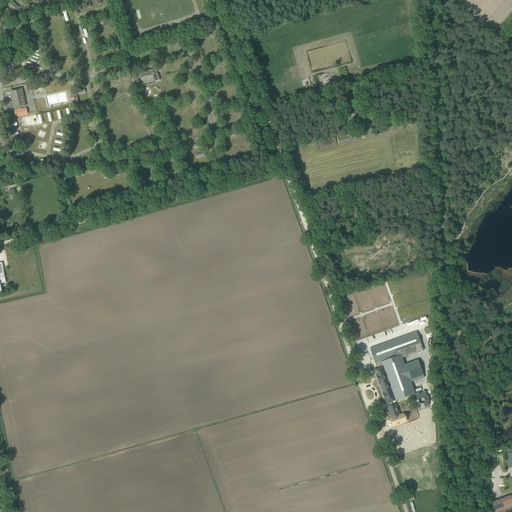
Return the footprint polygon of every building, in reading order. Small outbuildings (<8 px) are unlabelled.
[(151,69),(137,73),(138,74),(135,75),(133,78),(134,81),(133,81),(135,87),(140,85),(139,81),(140,79),(151,76),(153,77),(154,81),(160,80),(158,75),(157,75),(157,72),(154,70),(151,71),(151,69)] [(25,105),(23,96),(22,88),(10,91),(12,101),(4,103),(6,113),(14,111),(15,117),(27,114),(26,108),(21,109),(21,107),(25,106),(25,105)] [(79,105),(76,91),(71,92),(71,95),(70,95),(70,97),(69,97),(70,101),(72,101),(73,106),(79,105)] [(387,120),(395,113),(389,106),(381,113),(387,120)] [(356,113),(351,115),(355,127),(356,129),(356,131),(364,129),(364,128),(366,127),(364,119),(362,118),(360,112),(356,113)] [(371,350),(370,350),(375,364),(376,364),(377,364),(378,368),(377,369),(374,370),(376,376),(379,384),(382,394),(384,399),(386,404),(387,404),(387,403),(395,401),(415,394),(411,382),(410,381),(411,381),(409,377),(422,373),(417,360),(404,365),(402,358),(423,351),(417,333),(416,333),(371,350)] [(418,402),(413,404),(415,412),(421,410),(418,402)] [(399,416),(395,405),(387,408),(391,419),(399,416)] [(494,511),(496,511),(511,506),(511,494),(491,502),(494,511)]
